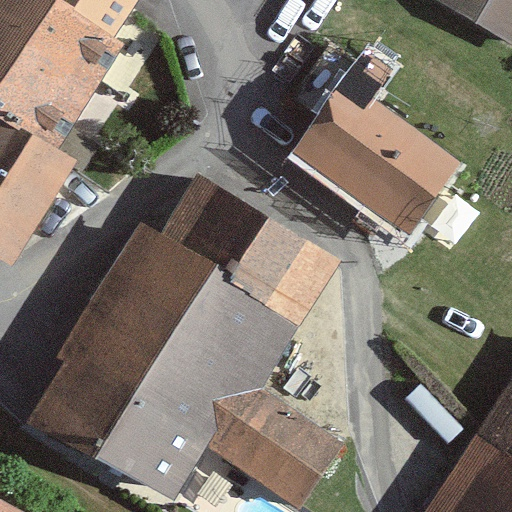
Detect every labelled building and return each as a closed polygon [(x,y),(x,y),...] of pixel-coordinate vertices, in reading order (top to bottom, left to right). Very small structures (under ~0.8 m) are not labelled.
[(0,0),(0,109),(63,148),(131,36),(70,0),(0,0)] [(511,0),(460,0),(511,30),(511,0)] [(403,67),(362,42),(295,151),(417,226),(451,170),(370,120),(403,67)] [(83,159),(63,148),(0,109),(0,250),(20,263),(83,159)] [(207,167),(168,229),(308,314),(346,251),(207,167)] [(168,229),(148,217),(33,406),(188,499),(216,453),(310,509),(351,441),(263,387),(308,314),(168,229)] [(511,511),(511,373),(425,511),(511,511)] [(26,511),(0,499),(0,511),(26,511)]
